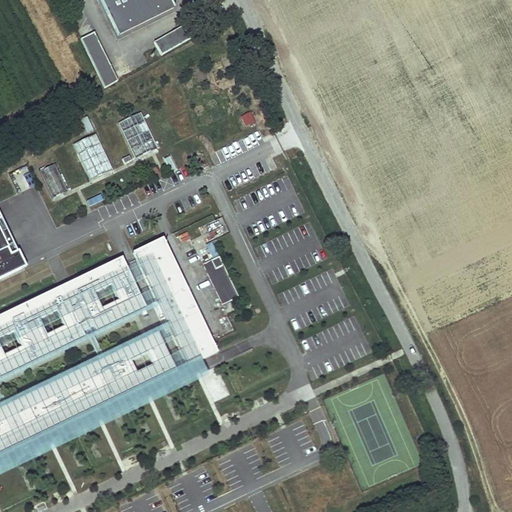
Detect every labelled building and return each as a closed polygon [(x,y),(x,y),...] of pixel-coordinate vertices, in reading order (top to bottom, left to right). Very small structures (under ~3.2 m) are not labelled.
[(104,0),(121,32),(177,5),(174,0),(104,0)] [(183,30),(155,43),(160,54),(188,42),(183,30)] [(95,33),(81,40),(104,89),(118,83),(95,33)] [(133,112),(113,122),(130,157),(150,147),(133,112)] [(250,113),(241,117),(246,128),(255,123),(250,113)] [(89,133),(68,143),(84,178),(106,168),(89,133)] [(55,166),(40,173),(52,200),(68,193),(55,166)] [(27,174),(22,176),(26,186),(31,184),(27,174)] [(0,284),(27,271),(0,215),(0,284)] [(197,223),(184,229),(190,242),(203,236),(197,223)] [(161,240),(129,256),(182,370),(214,354),(161,240)] [(211,255),(198,261),(211,287),(223,281),(211,255)] [(0,455),(170,375),(151,336),(0,407),(0,377),(140,312),(116,261),(0,315),(0,455)] [(228,291),(215,297),(228,323),(240,317),(228,291)] [(0,466),(175,385),(170,375),(0,455),(0,466)]
